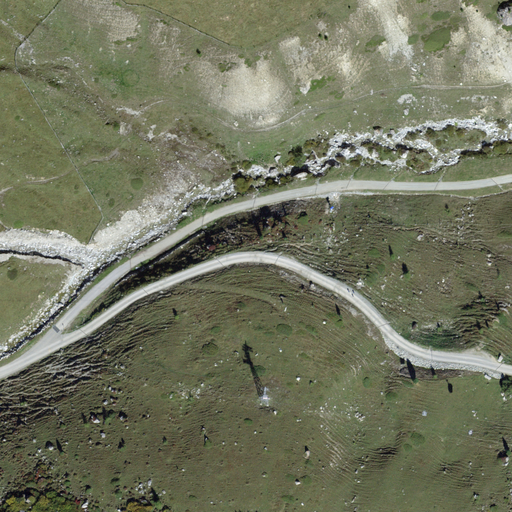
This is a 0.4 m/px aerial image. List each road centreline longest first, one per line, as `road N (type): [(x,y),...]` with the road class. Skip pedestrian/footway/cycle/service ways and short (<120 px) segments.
road 1 (track): [(43,351),(71,312),(130,262),(240,204),(358,185),(470,186),(511,178)]
road 2 (track): [(511,367),(432,356),(325,280),(257,256),(185,272),(43,351)]
